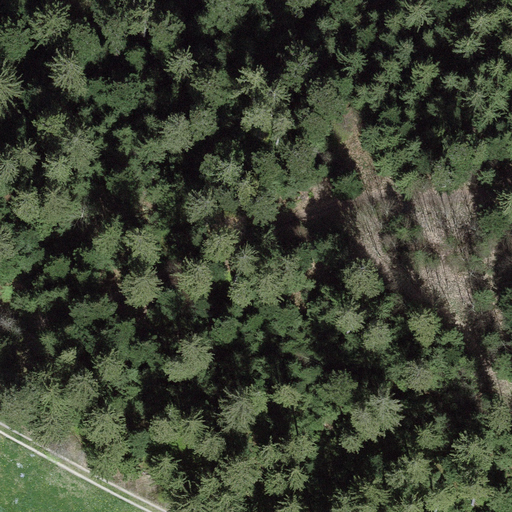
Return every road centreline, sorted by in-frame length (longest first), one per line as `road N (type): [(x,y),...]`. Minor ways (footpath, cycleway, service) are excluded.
road 1 (track): [(0,318),(146,276),(308,201),(511,182)]
road 2 (track): [(0,424),(154,511)]
